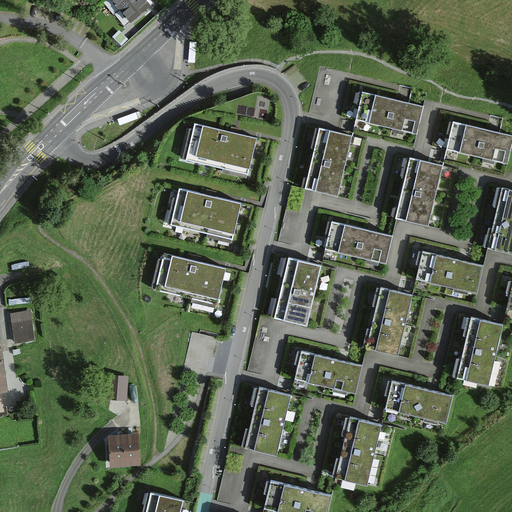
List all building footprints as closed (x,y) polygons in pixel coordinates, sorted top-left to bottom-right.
[(132,0),(113,0),(121,9),(132,0)] [(150,6),(145,0),(132,0),(121,9),(131,21),(150,6)] [(196,62),(199,43),(192,42),(189,61),(196,62)] [(364,89),(356,116),(421,135),(429,107),(364,89)] [(195,122),(186,159),(250,174),(258,137),(195,122)] [(511,151),(511,136),(457,122),(449,152),(508,166),(511,151)] [(447,123),(441,146),(449,148),(454,125),(447,123)] [(339,194),(353,136),(322,129),(308,187),(339,194)] [(394,218),(430,227),(444,167),(409,158),(394,218)] [(181,188),(172,224),(236,239),(244,203),(181,188)] [(491,253),(511,257),(511,192),(503,191),(491,253)] [(394,236),(337,222),(328,257),(385,271),(394,236)] [(162,253),(154,290),(217,305),(226,268),(162,253)] [(489,267),(419,253),(414,278),(484,292),(489,267)] [(271,322),(310,330),(323,271),(284,262),(271,322)] [(368,350),(398,356),(409,297),(380,292),(368,350)] [(458,378),(491,386),(505,326),(471,319),(458,378)] [(11,325),(14,345),(35,342),(32,322),(11,325)] [(212,337),(191,332),(178,397),(199,401),(204,377),(212,337)] [(295,352),(289,382),(354,396),(361,365),(295,352)] [(394,379),(387,407),(443,422),(450,393),(394,379)] [(127,380),(117,380),(118,403),(128,403),(127,380)] [(258,386),(246,449),(279,456),(292,393),(258,386)] [(382,424),(347,416),(333,477),(368,485),(382,424)] [(139,431),(109,432),(110,464),(141,463),(139,431)] [(268,477),(260,509),(273,511),(326,511),(332,492),(268,477)] [(148,492),(143,511),(180,511),(184,501),(148,492)]
